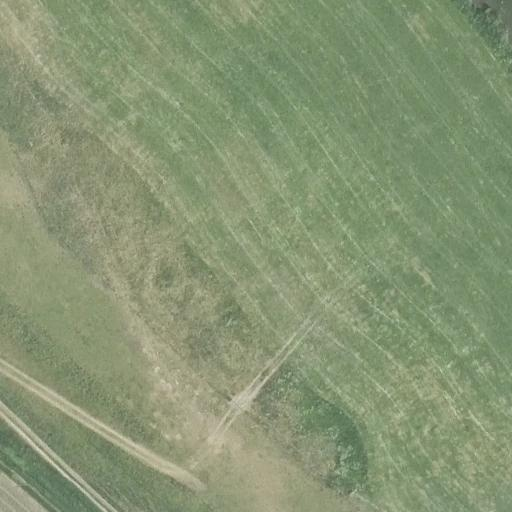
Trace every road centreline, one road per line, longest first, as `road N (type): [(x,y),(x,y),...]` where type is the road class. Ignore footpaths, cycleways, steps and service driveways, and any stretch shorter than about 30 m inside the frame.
road 1 (track): [(0,368),(143,459),(178,464)]
road 2 (track): [(0,404),(113,511)]
